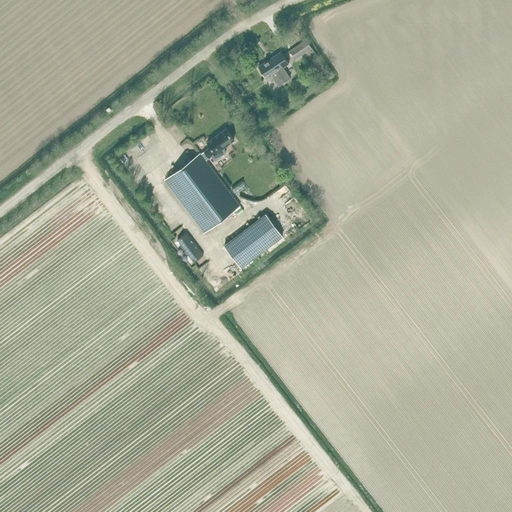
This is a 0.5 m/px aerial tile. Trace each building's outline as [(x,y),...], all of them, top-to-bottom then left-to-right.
[(289,50),(295,59),(311,47),(306,39),(289,50)] [(270,59),(285,81),(290,78),(284,68),(289,64),(281,51),(270,59)] [(285,81),(270,59),(258,67),(267,79),(271,76),(278,86),(285,81)] [(242,97),(231,83),(226,87),(236,101),(242,97)] [(201,153),(164,180),(204,233),(241,206),(207,161),(211,157),(214,161),(226,152),(223,148),(235,139),(226,128),(207,143),(210,147),(201,154),(201,153)] [(225,167),(219,171),(229,184),(235,180),(225,167)] [(225,245),(242,268),(284,237),(265,214),(225,245)] [(176,241),(193,263),(203,256),(187,233),(176,241)]
